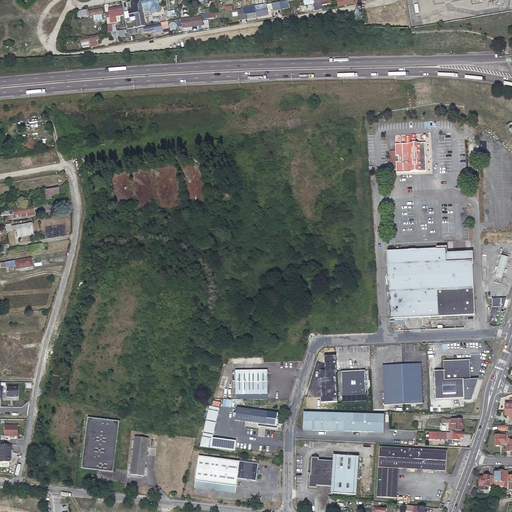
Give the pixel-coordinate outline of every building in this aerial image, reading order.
[(154,0),(142,2),(143,7),(151,6),(151,8),(156,7),(156,8),(159,7),(158,4),(159,4),(158,0),(154,0)] [(278,1),(245,7),(246,11),(264,8),(264,7),(279,5),(278,1)] [(131,10),(133,17),(143,16),(142,10),(138,10),(137,5),(132,5),(133,10),(131,10)] [(77,18),(79,27),(95,24),(94,18),(89,19),(89,16),(77,18)] [(201,16),(179,20),(180,26),(187,25),(202,22),(202,18),(201,16)] [(162,27),(162,29),(169,27),(167,19),(160,20),(161,23),(162,27)] [(137,27),(138,32),(162,27),(161,23),(137,27)] [(100,36),(102,45),(105,45),(103,35),(113,34),(112,31),(99,33),(99,36),(100,36)] [(79,37),(80,42),(84,42),(85,44),(88,44),(88,41),(97,39),(95,34),(79,37)] [(398,172),(427,170),(426,142),(396,144),(397,150),(390,150),(391,169),(398,169),(398,172)] [(56,189),(44,191),(45,199),(54,198),(53,194),(57,194),(56,189)] [(29,223),(5,226),(6,230),(22,228),(22,230),(17,231),(17,237),(31,235),(29,223)] [(31,246),(17,247),(18,251),(28,249),(28,251),(32,250),(32,254),(42,252),(41,245),(31,246)] [(390,319),(475,315),(472,253),(445,254),(387,256),(388,279),(387,279),(387,282),(388,282),(390,319)] [(498,266),(503,268),(508,256),(502,254),(498,266)] [(31,258),(19,260),(20,268),(33,267),(31,258)] [(492,307),(501,306),(501,298),(492,298),(492,307)] [(21,336),(7,337),(8,346),(22,345),(21,336)] [(435,399),(463,398),(463,401),(471,400),(479,379),(470,379),(470,359),(443,360),(443,370),(434,371),(435,399)] [(383,402),(421,401),(420,364),(382,364),(383,402)] [(232,394),(265,394),(265,370),(233,370),(232,394)] [(340,394),(364,394),(364,370),(340,370),(340,394)] [(193,389),(199,391),(201,383),(195,381),(193,389)] [(19,388),(8,387),(8,397),(18,397),(19,388)] [(302,410),(302,429),(352,431),(352,433),(368,434),(368,432),(381,432),(382,414),(302,410)] [(184,423),(190,424),(193,413),(187,411),(184,423)] [(232,423),(263,427),(265,415),(233,411),(232,423)] [(120,419),(88,415),(82,466),(114,470),(120,419)] [(461,431),(462,420),(427,418),(426,422),(451,423),(451,424),(455,424),(455,426),(449,426),(449,430),(461,431)] [(18,437),(18,427),(5,426),(5,437),(18,437)] [(464,433),(450,432),(450,437),(452,437),(452,440),(459,440),(459,438),(463,438),(464,433)] [(500,444),(507,444),(508,444),(508,438),(508,433),(500,432),(500,435),(495,435),(495,446),(500,446),(500,444)] [(147,438),(134,436),(129,474),(143,476),(147,438)] [(259,448),(268,451),(270,445),(262,442),(259,448)] [(11,461),(11,451),(12,451),(12,445),(1,445),(1,463),(9,463),(11,461)] [(399,468),(446,471),(447,451),(380,447),(377,497),(397,498),(399,468)] [(327,493),(353,494),(355,456),(330,454),(329,460),(315,460),(315,457),(309,457),(308,470),(306,471),(305,487),(313,488),(313,485),(328,486),(327,493)] [(194,481),(215,484),(218,459),(197,456),(194,481)] [(235,486),(236,478),(254,481),(256,464),(218,459),(215,484),(235,486)] [(503,487),(506,487),(507,487),(507,471),(503,471),(498,471),(498,473),(494,473),(494,480),(492,480),(492,485),(503,485),(503,487)] [(492,487),(492,485),(492,480),(492,476),(483,476),(483,477),(482,477),(479,477),(479,490),(484,490),(484,486),(491,487),(492,487)] [(328,497),(327,510),(334,510),(336,497),(328,497)] [(386,511),(387,509),(381,509),(381,505),(378,505),(378,503),(375,502),(373,511),(386,511)]
